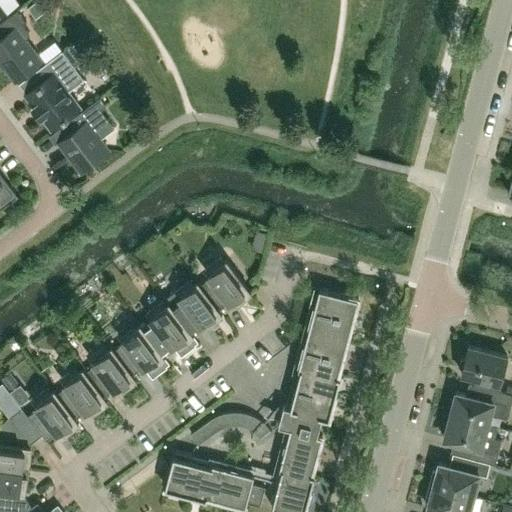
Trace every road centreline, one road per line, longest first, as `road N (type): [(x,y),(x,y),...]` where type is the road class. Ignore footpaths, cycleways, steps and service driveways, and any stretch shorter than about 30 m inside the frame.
road 1 (residential): [(99,511),(70,475),(276,313),(287,299),(296,253)]
road 2 (residential): [(429,301),(511,4)]
road 3 (residential): [(373,511),(429,301)]
road 4 (residential): [(0,127),(59,204),(0,252)]
